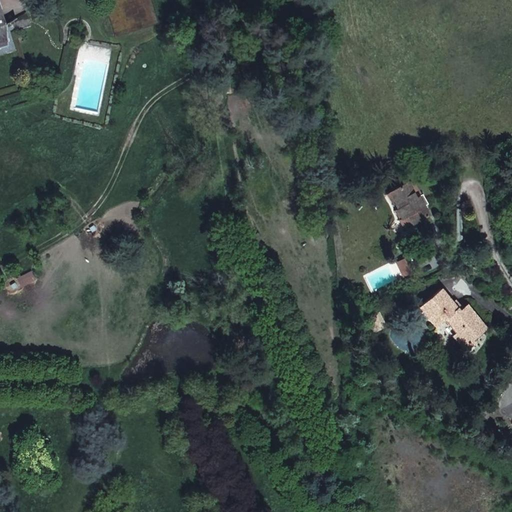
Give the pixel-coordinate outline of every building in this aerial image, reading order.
[(63,66),(75,69),(80,43),(68,41),(63,66)] [(407,183),(390,192),(396,202),(394,203),(403,218),(408,216),(413,224),(429,215),(424,206),(423,204),(427,202),(423,194),(421,195),(415,195),(414,192),(412,193),(407,183)] [(386,194),(404,229),(413,224),(408,216),(403,218),(394,203),(396,202),(390,192),(386,194)] [(422,311),(436,327),(445,319),(456,333),(466,345),(462,347),(461,349),(465,354),(470,350),(469,348),(475,343),(472,340),(486,328),(467,304),(463,308),(459,311),(453,303),(441,289),(421,306),(419,304),(413,308),(419,314),(422,311)] [(456,300),(453,303),(459,311),(463,308),(456,300)] [(466,345),(456,333),(453,336),(462,347),(466,345)]
